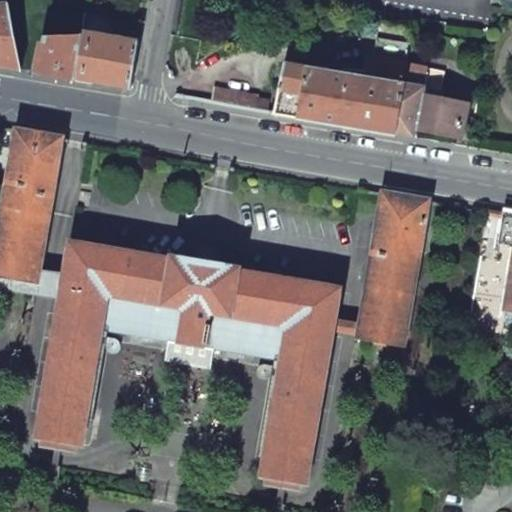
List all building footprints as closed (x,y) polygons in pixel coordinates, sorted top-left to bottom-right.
[(0,0),(0,68),(22,72),(12,19),(10,19),(8,4),(6,5),(5,0),(0,0)] [(112,19),(85,14),(81,36),(87,35),(87,34),(108,38),(112,19)] [(87,35),(81,36),(73,81),(102,86),(131,91),(139,44),(108,38),(87,34),(87,35)] [(81,36),(43,38),(36,75),(55,78),(73,81),(81,36)] [(413,43),(396,40),(392,62),(409,65),(413,43)] [(392,62),(367,57),(364,72),(363,78),(404,85),(408,67),(409,65),(392,62)] [(306,69),(284,65),(274,114),(296,118),(306,69)] [(424,89),(429,70),(408,67),(404,85),(419,88),(424,89)] [(347,75),(306,69),(296,118),(345,128),(394,136),(404,85),(363,78),(364,72),(348,70),(347,75)] [(429,70),(424,89),(441,92),(441,87),(444,73),(429,70)] [(404,85),(394,136),(402,137),(413,139),(415,130),(457,139),(463,109),(438,104),(422,100),(424,93),(440,96),(441,92),(424,89),(419,88),(404,85)] [(243,93),(215,89),(212,104),(253,110),(255,98),(243,93)] [(440,96),(424,93),(422,100),(438,104),(440,96)] [(63,140),(18,133),(0,229),(0,288),(29,292),(63,140)] [(429,202),(385,195),(360,339),(404,348),(429,202)] [(511,218),(504,217),(499,245),(511,247),(511,269),(506,310),(511,310),(511,218)] [(172,263),(71,245),(37,439),(43,440),(42,446),(72,451),(74,446),(80,447),(102,331),(172,344),(167,363),(209,371),(213,351),(281,363),(261,480),(267,481),(267,487),(297,492),(297,486),(304,487),(338,291),(237,274),(238,271),(172,260),(172,263)]
